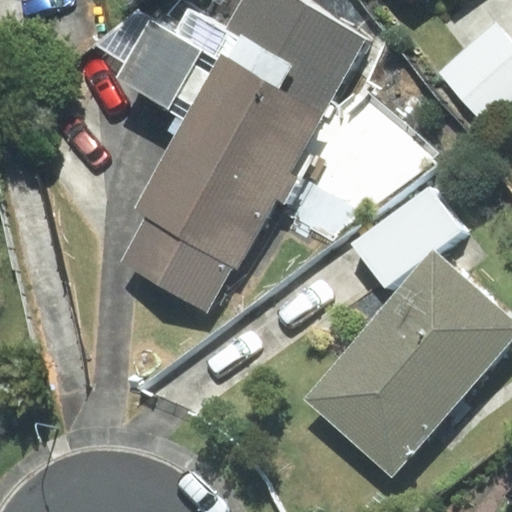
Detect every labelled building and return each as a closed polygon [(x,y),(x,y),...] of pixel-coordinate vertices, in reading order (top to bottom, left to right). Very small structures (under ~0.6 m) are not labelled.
[(275,0),(247,50),(177,10),(129,101),(193,133),(124,271),(228,324),(371,52),(281,0),(275,0)] [(469,0),(403,0),(413,15),(434,0),(443,0),(452,12),(469,0)] [(511,42),(496,25),(438,78),(492,138),(511,119),(511,42)] [(434,196),(355,257),(387,298),(466,236),(434,196)] [(511,326),(440,264),(309,414),(398,491),(511,359),(511,326)] [(511,511),(511,495),(495,511),(511,511)]
